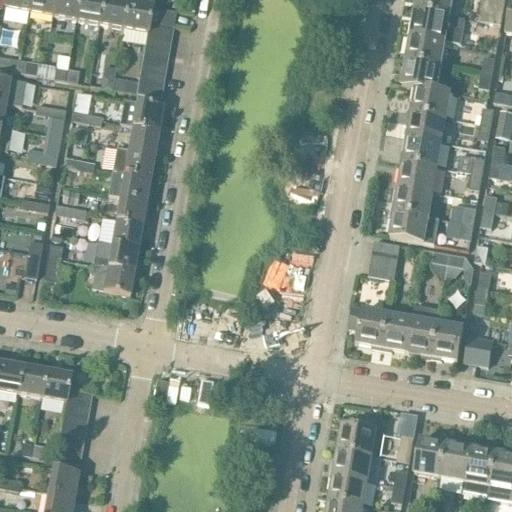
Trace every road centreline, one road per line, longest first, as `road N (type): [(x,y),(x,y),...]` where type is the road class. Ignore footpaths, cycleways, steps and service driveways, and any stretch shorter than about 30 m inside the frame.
road 1 (residential): [(312,377),(381,0)]
road 2 (residential): [(147,347),(210,0)]
road 3 (residential): [(312,377),(511,412)]
road 4 (residential): [(147,347),(312,377)]
road 5 (residential): [(119,511),(147,347)]
road 6 (residential): [(0,322),(147,347)]
road 7 (residential): [(289,511),(312,377)]
